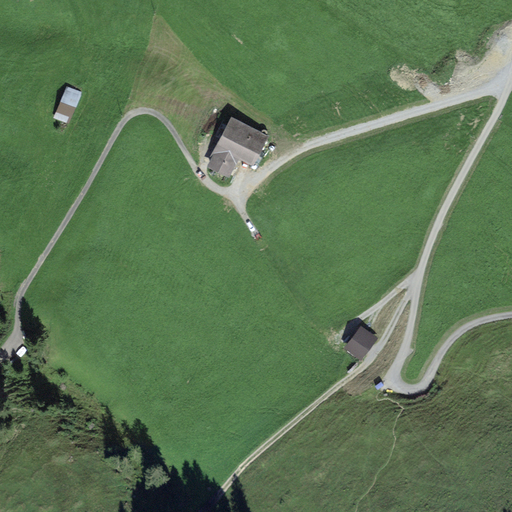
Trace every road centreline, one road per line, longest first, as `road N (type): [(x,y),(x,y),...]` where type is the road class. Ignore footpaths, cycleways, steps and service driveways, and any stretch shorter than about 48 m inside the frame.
road 1 (track): [(198,511),(379,352),(414,284),(337,332),(325,330),(235,198),(201,177),(166,121),(139,111),(125,116),(30,279),(0,353)]
road 2 (unclassified): [(511,68),(414,284),(408,338),(390,376),(391,387),(406,394),(427,381),(452,340),(511,320)]
